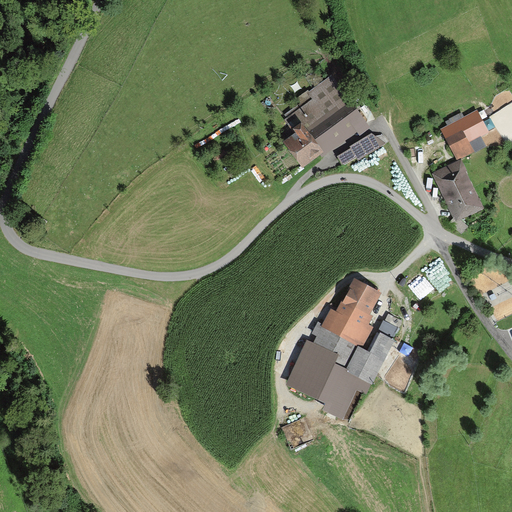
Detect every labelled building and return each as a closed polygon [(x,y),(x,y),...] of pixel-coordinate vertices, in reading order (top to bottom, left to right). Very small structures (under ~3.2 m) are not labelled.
[(280,148),(296,170),(355,126),(323,83),(307,95),(312,101),(283,123),(294,137),(280,148)] [(475,137),(485,131),(475,114),(441,134),(457,160),(480,146),(475,137)] [(373,149),(366,138),(350,147),(357,159),(373,149)] [(433,176),(452,220),(476,209),(456,166),(433,176)] [(377,297),(351,285),(333,322),(326,319),(312,348),(333,358),(325,374),(364,392),(398,322),(386,317),(367,357),(351,350),(377,297)] [(285,427),(289,439),(294,437),(292,430),(297,429),(295,423),(285,427)]
